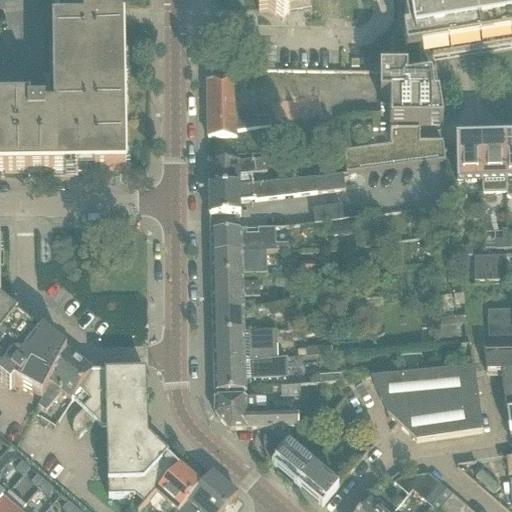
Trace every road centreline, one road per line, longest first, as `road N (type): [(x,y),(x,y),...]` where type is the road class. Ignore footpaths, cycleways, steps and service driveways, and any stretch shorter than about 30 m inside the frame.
road 1 (residential): [(171,357),(96,355),(31,304),(24,294),(24,206)]
road 2 (unclassified): [(490,385),(498,445),(379,464),(337,511)]
road 3 (tertiary): [(172,204),(173,0)]
road 4 (tertiary): [(278,507),(183,420),(171,357)]
road 5 (tertiary): [(171,357),(172,204)]
road 6 (residential): [(24,206),(172,204)]
